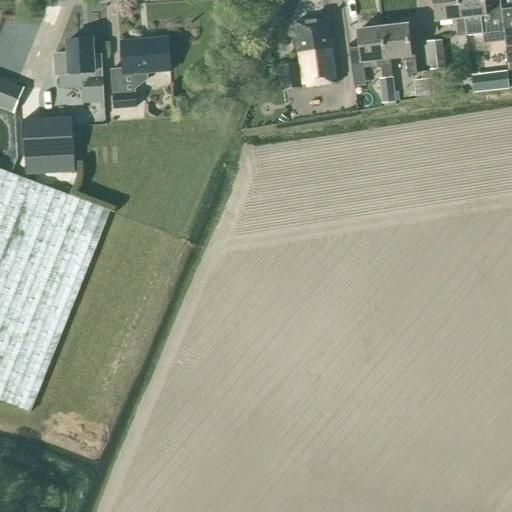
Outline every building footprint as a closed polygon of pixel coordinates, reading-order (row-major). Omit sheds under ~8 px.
[(465,19),(461,20),(458,0),(433,0),(436,22),(456,20),(458,38),(467,36),(465,19)] [(458,0),(461,20),(465,19),(467,36),(490,34),(491,41),(505,40),(501,11),(500,3),(485,4),(484,0),(458,0)] [(511,9),(501,11),(505,40),(506,48),(511,47),(511,9)] [(282,91),(339,83),(332,40),(329,40),(326,19),(295,23),(298,39),(295,40),(298,64),(279,67),(282,91)] [(408,25),(382,28),(386,60),(390,60),(405,58),(407,76),(417,75),(414,56),(411,56),(408,25)] [(390,60),(386,60),(382,28),(357,31),(361,63),(381,61),(383,79),(392,78),(390,60)] [(114,110),(136,108),(134,89),(149,81),(149,74),(171,72),(168,39),(121,43),(123,70),(111,71),(114,110)] [(83,104),(104,102),(101,56),(93,56),(92,40),(67,41),(68,55),(55,55),(56,76),(69,75),(81,74),(83,104)] [(427,43),(430,71),(445,69),(442,41),(427,43)] [(382,104),(396,103),(393,78),(392,78),(383,79),(379,79),(382,104)] [(414,81),(416,97),(431,96),(430,79),(414,81)] [(0,107),(14,112),(23,90),(0,80),(0,107)] [(75,157),(73,119),(23,121),(25,159),(75,157)] [(0,401),(30,413),(110,212),(0,170),(0,401)]
